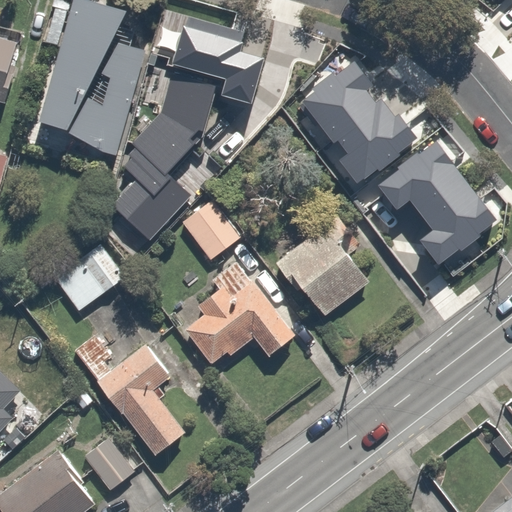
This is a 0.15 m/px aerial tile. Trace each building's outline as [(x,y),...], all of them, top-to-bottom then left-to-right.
[(110,35),(118,9),(87,0),(63,0),(25,138),(112,163),(145,45),(110,35)] [(185,45),(169,43),(157,113),(190,119),(191,115),(231,122),(242,62),(208,56),(212,37),(187,33),(185,45)] [(0,37),(0,121),(18,41),(0,37)] [(424,176),(365,99),(319,135),(335,157),(328,163),(347,188),(355,183),(377,212),(424,176)] [(231,236),(204,199),(175,220),(203,257),(231,236)] [(354,242),(331,214),(271,263),(283,277),(288,273),(321,314),(370,274),(347,247),(354,242)] [(123,268),(95,236),(48,276),(76,309),(123,268)] [(294,334),(238,258),(207,281),(211,285),(191,300),(201,314),(180,329),(207,366),(248,336),(263,356),(294,334)] [(46,344),(27,325),(11,340),(30,360),(46,344)] [(94,333),(73,348),(150,453),(182,429),(151,386),(170,373),(143,336),(113,358),(94,333)] [(0,430),(22,412),(0,386),(0,430)] [(131,466),(107,434),(79,454),(103,487),(131,466)] [(77,511),(94,498),(55,452),(0,498),(0,510),(1,511),(77,511)] [(511,511),(511,501),(508,496),(487,511),(511,511)]
